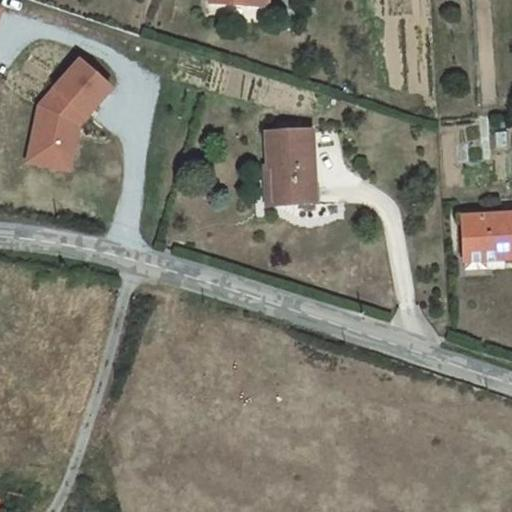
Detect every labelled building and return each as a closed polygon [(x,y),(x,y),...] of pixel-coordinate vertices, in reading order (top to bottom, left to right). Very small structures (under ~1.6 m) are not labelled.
[(109,76),(76,50),(39,97),(31,148),(65,153),(71,114),(79,115),(109,76)] [(65,153),(31,148),(31,154),(72,160),(79,115),(71,114),(65,153)] [(264,169),(267,208),(316,204),(312,131),(267,133),(269,168),(264,169)] [(511,215),(463,219),(465,254),(505,252),(506,260),(511,259),(511,215)] [(505,252),(465,254),(466,262),(506,260),(505,252)]
